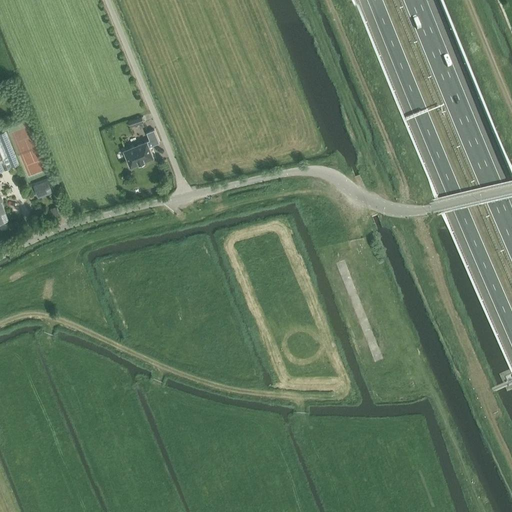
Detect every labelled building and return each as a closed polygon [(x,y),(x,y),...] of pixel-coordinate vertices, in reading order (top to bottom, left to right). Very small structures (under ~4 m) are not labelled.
[(511,371),(467,270),(417,152),(405,125),(405,124),(368,34),(354,0),(352,0),(366,35),(415,153),(436,202),(442,216),(446,225),(466,271),(511,376),(511,171),(490,122),(442,4),(440,0),(438,0),(440,5),(489,122),(511,176),(511,371)] [(405,124),(405,125),(443,109),(443,108),(405,124)] [(131,127),(144,123),(142,117),(129,121),(131,127)] [(6,130),(0,132),(0,171),(19,164),(6,130)] [(150,140),(124,150),(130,166),(131,167),(132,167),(131,166),(153,158),(154,157),(154,156),(153,157),(149,147),(160,142),(154,130),(147,133),(150,140)] [(40,198),(54,192),(49,180),(35,185),(40,198)] [(56,207),(50,209),(53,218),(59,216),(56,207)]
